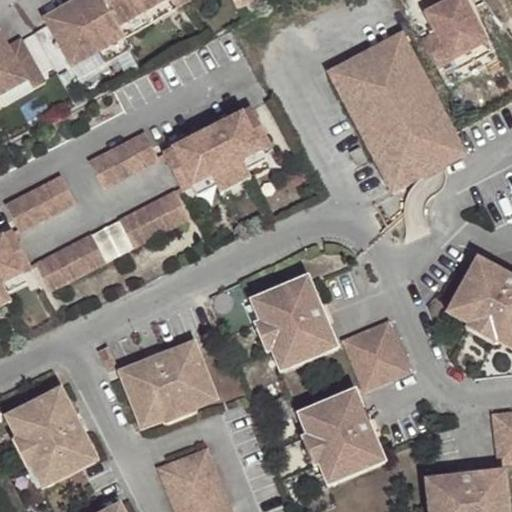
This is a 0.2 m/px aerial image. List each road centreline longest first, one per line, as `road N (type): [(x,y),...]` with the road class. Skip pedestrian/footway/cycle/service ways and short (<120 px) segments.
road 1 (residential): [(336,220),(348,199),(270,46),(360,0)]
road 2 (residential): [(336,220),(71,343)]
road 3 (residential): [(511,393),(475,396),(447,380),(375,244),(336,220)]
road 4 (residential): [(0,193),(239,72)]
road 5 (residential): [(71,343),(126,465)]
